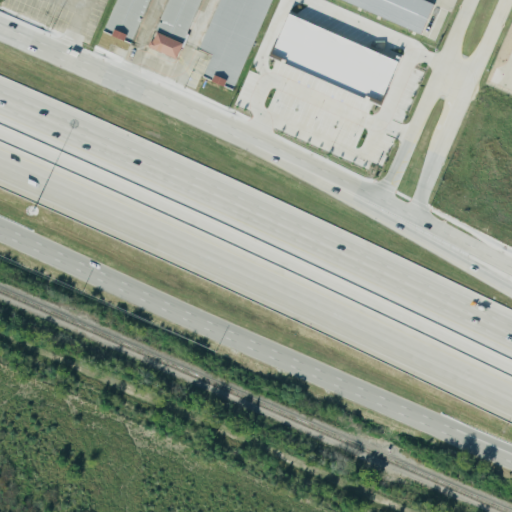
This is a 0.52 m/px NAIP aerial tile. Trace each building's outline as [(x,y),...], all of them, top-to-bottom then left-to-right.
[(115,0),(149,0),(130,44),(102,31),(115,0)] [(166,0),(199,0),(182,40),(154,28),(166,0)] [(218,0),(273,0),(233,90),(202,77),(211,55),(197,49),(218,0)] [(338,0),(419,35),(432,4),(422,0),(338,0)] [(397,61),(288,14),(270,54),(286,61),(284,63),(363,99),(365,96),(380,102),(397,61)] [(156,34),(182,45),(176,59),(150,48),(156,34)]
